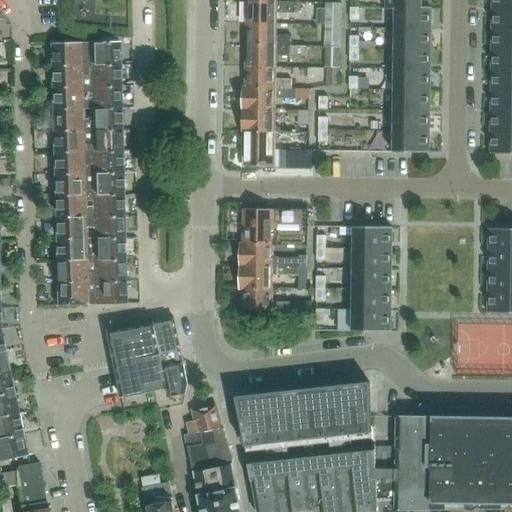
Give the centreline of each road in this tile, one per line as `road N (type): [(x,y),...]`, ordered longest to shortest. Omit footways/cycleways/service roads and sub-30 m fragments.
road 1 (residential): [(138,0),(145,278),(165,297),(201,296)]
road 2 (residential): [(221,366),(246,372),(375,356),(435,391),(511,393)]
road 3 (residential): [(23,15),(26,311)]
road 4 (residential): [(203,186),(457,188)]
road 5 (residential): [(457,188),(459,0)]
road 6 (residential): [(203,186),(205,0)]
